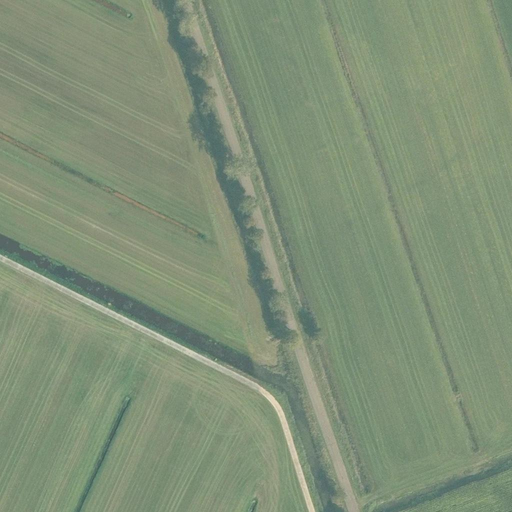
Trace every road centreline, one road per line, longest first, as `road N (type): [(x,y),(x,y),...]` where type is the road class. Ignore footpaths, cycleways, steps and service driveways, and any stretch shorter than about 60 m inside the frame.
road 1 (tertiary): [(353,511),(184,0)]
road 2 (track): [(313,511),(272,395),(0,259)]
